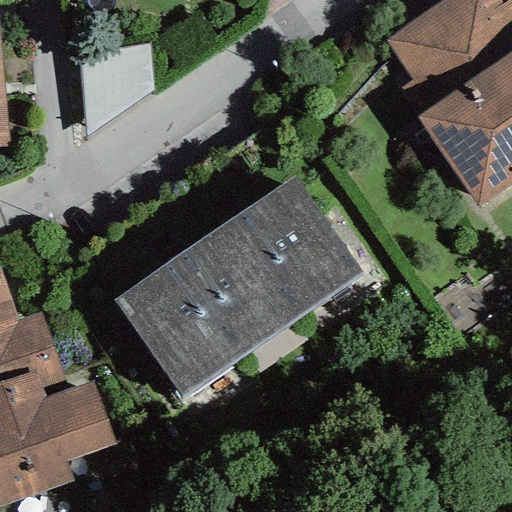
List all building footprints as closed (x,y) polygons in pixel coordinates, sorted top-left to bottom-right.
[(399,89),(478,208),(511,184),(511,0),(509,0),(502,5),(498,0),(443,0),(384,42),(410,81),(399,89)] [(152,92),(149,45),(76,55),(86,138),(152,92)] [(0,51),(0,147),(9,146),(0,51)] [(233,216),(305,313),(364,272),(297,173),(233,216)] [(305,313),(233,216),(170,260),(238,357),(305,313)] [(238,357),(170,260),(112,300),(181,398),(238,357)] [(42,398),(66,390),(39,313),(16,322),(0,276),(0,383),(33,371),(42,398)] [(0,507),(72,482),(65,463),(114,445),(91,381),(66,390),(42,398),(33,371),(0,383),(0,507)]
